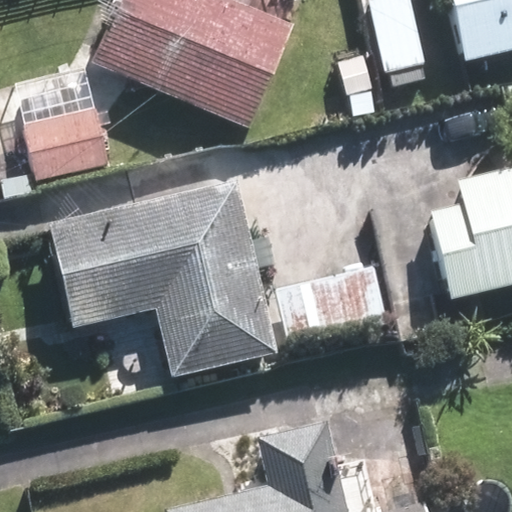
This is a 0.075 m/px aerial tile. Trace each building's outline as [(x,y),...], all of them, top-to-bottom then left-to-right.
[(245,126),(282,37),(192,0),(119,0),(94,64),(245,126)] [(412,0),(369,0),(378,53),(349,58),(358,112),(429,100),(412,0)] [(511,43),(511,0),(449,0),(464,56),(511,43)] [(108,167),(97,115),(19,132),(30,183),(108,167)] [(461,211),(427,220),(446,297),(511,281),(511,176),(455,190),(461,211)] [(223,191),(48,233),(70,323),(151,304),(167,372),(262,349),(223,191)] [(381,260),(278,282),(291,342),(394,320),(381,260)] [(347,511),(326,418),(264,432),(274,476),(163,501),(165,511),(432,511),(428,494),(347,511)]
